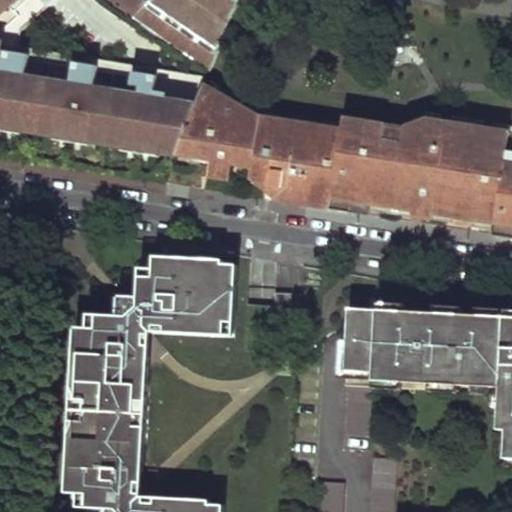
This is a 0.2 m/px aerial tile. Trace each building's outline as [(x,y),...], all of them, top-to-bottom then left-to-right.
[(204,86),(209,72),(155,64),(151,85),(132,81),(135,61),(21,42),(23,27),(56,0),(0,0),(0,119),(23,123),(22,128),(57,134),(58,129),(90,135),(90,140),(122,145),(123,140),(159,146),(159,151),(176,154),(204,86)] [(105,0),(131,19),(148,1),(146,0),(105,0)] [(211,70),(238,0),(148,0),(148,1),(131,19),(211,70)] [(155,64),(135,61),(132,81),(151,85),(155,64)] [(259,117),(204,86),(176,154),(210,160),(208,176),(228,180),(231,164),(250,168),(249,177),(278,198),(351,210),(369,201),(410,209),(409,214),(430,218),(431,212),(491,222),(490,232),(511,235),(511,140),(427,126),(384,143),(386,129),(365,126),(363,134),(259,117)] [(223,261),(154,257),(154,264),(146,263),(146,268),(139,268),(138,308),(129,317),(92,314),(92,321),(83,319),(83,326),(76,325),(74,379),(74,386),(76,389),(79,393),(81,398),(83,403),(83,407),(83,412),(81,415),(71,429),(67,491),(74,492),(74,499),(82,499),(82,505),(120,507),(123,511),(224,511),(225,501),(211,501),(211,496),(143,492),(151,332),(233,337),(237,266),(223,265),(223,261)] [(288,291),(273,290),(272,321),(297,322),(299,303),(296,303),(295,294),(289,294),(288,291)] [(511,316),(345,307),(344,317),(342,368),(371,370),(370,379),(497,386),(495,428),(503,429),(502,457),(511,457),(511,316)] [(370,379),(371,370),(342,368),(339,426),(368,428),(370,379)] [(385,511),(389,451),(365,449),(361,511),(385,511)] [(333,511),(335,474),(312,473),(310,511),(333,511)]
